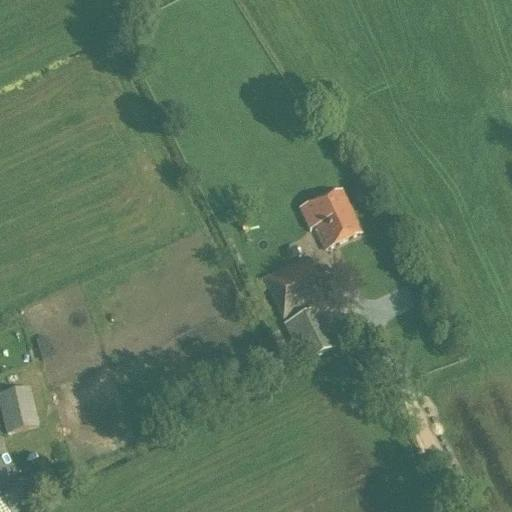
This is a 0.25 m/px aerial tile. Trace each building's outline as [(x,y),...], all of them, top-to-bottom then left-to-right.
[(362,235),(341,192),(299,212),(309,232),(314,230),(325,253),(350,241),(362,235)] [(283,322),(326,301),(307,261),(263,282),(283,322)] [(335,345),(318,307),(292,320),(309,357),(335,345)] [(0,417),(5,438),(39,429),(29,390),(0,398),(0,417)] [(9,511),(22,511),(56,494),(44,472),(1,496),(9,511)]
